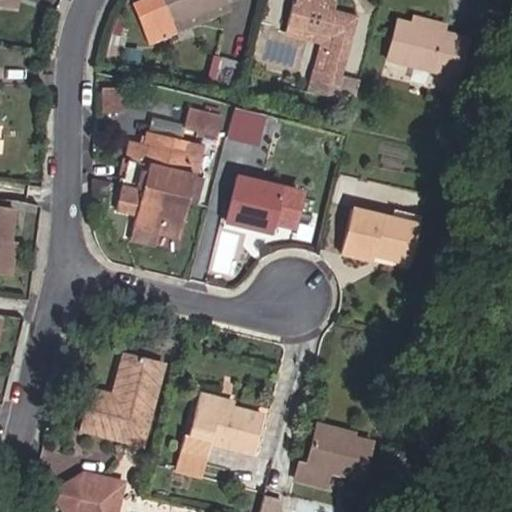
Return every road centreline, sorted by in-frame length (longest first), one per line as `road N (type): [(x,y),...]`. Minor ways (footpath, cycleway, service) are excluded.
road 1 (residential): [(67,267),(68,61),(90,0)]
road 2 (residential): [(67,267),(272,315),(303,301)]
road 3 (residential): [(7,465),(67,267)]
